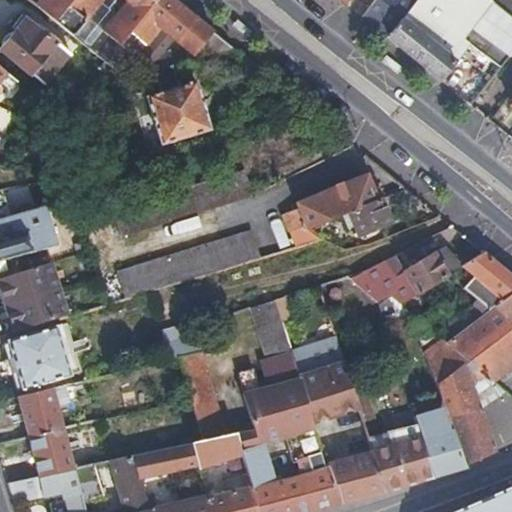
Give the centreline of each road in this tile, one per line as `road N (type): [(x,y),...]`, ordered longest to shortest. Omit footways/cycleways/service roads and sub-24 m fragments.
road 1 (primary): [(226,0),(511,236)]
road 2 (primary): [(511,188),(286,0)]
